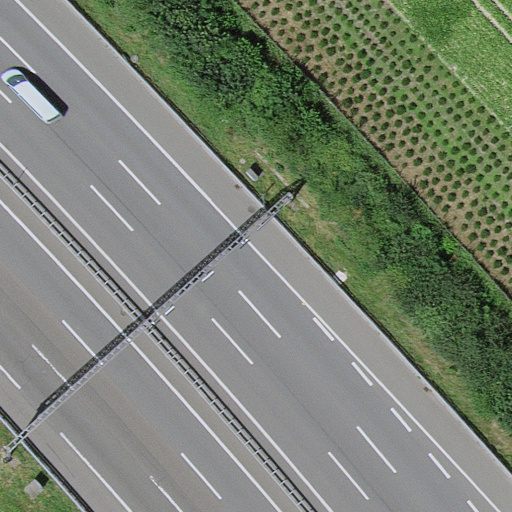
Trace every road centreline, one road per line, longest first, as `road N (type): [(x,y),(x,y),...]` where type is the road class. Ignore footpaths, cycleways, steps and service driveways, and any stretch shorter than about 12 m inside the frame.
road 1 (motorway): [(406,511),(283,366),(0,62)]
road 2 (motorway): [(0,282),(205,511)]
